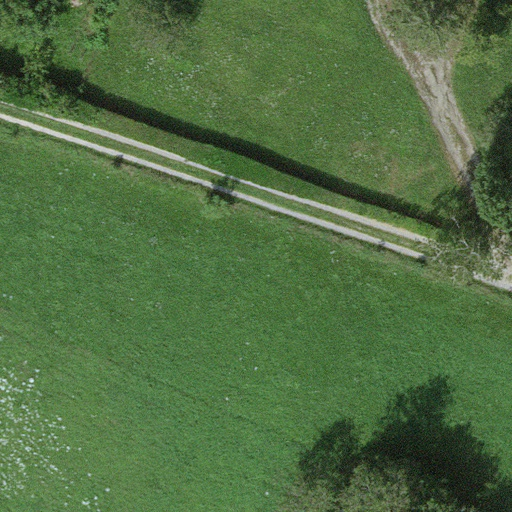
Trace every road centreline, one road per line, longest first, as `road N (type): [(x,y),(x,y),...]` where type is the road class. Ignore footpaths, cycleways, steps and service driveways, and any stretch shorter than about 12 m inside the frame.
road 1 (track): [(511,282),(0,110)]
road 2 (track): [(385,0),(511,268)]
